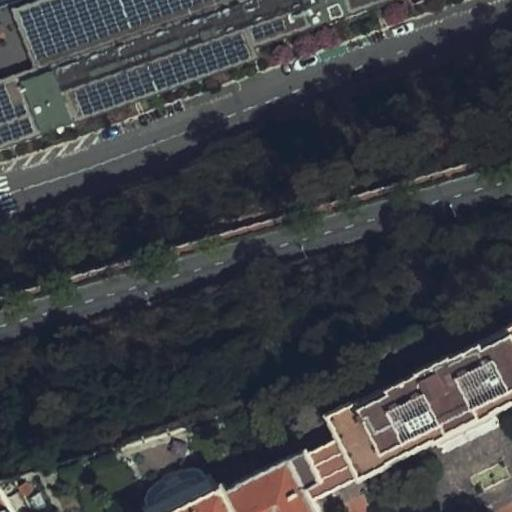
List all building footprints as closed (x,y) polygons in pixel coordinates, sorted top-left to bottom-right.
[(271,53),(420,0),(11,0),(0,4),(0,152),(59,132),(60,136),(274,62),(271,53)] [(511,314),(356,394),(328,408),(339,428),(362,475),(511,398),(511,314)] [(310,442),(288,453),(311,500),(335,488),(362,475),(339,428),(310,442)] [(173,511),(317,511),(311,500),(288,453),(173,511)] [(0,511),(27,511),(2,460),(0,460),(0,511)]
